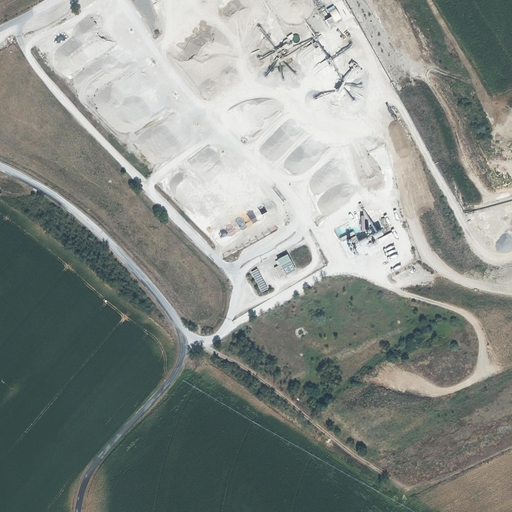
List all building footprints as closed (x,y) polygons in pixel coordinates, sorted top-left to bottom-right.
[(333,16),(325,19),(328,25),(336,22),(333,16)] [(453,78),(450,84),(454,86),(458,80),(453,78)] [(335,230),(339,236),(347,232),(343,225),(335,230)] [(363,245),(370,241),(367,236),(360,239),(363,245)] [(355,246),(354,240),(357,239),(356,237),(348,239),(350,247),(355,246)] [(277,266),(276,267),(280,277),(296,270),(289,254),(275,260),(277,266)]
